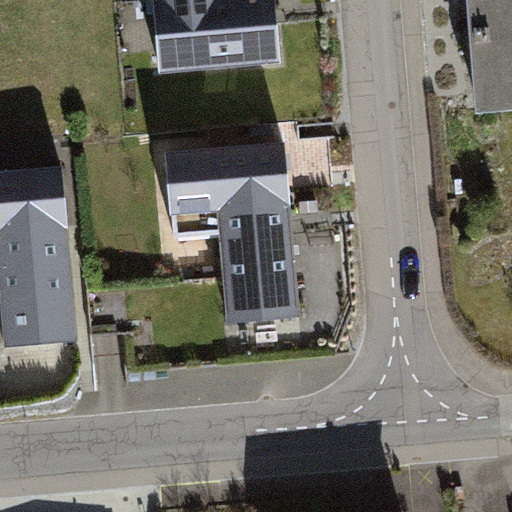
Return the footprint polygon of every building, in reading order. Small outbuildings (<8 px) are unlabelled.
[(152,0),(156,75),(281,68),(277,0),(152,0)] [(511,0),(466,0),(475,117),(511,114),(511,0)] [(291,144),(165,154),(170,218),(222,214),(296,209),(291,144)] [(0,231),(64,226),(60,170),(0,174),(0,231)] [(230,330),(304,325),(296,209),(222,214),(230,330)] [(0,283),(5,348),(73,342),(64,226),(0,231),(0,283)]
